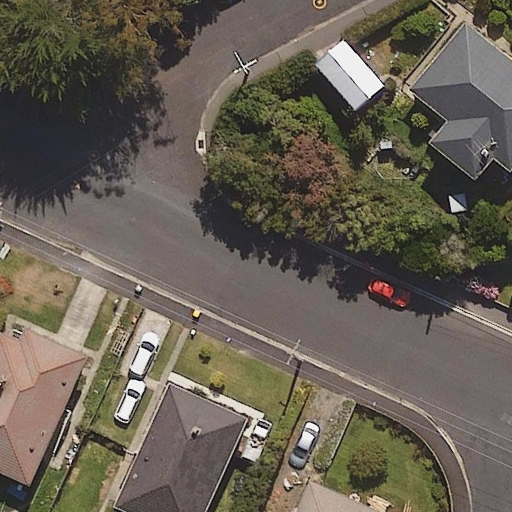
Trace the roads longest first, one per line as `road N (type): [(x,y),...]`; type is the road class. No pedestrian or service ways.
road 1 (residential): [(511,396),(57,175)]
road 2 (residential): [(281,0),(128,88),(57,175)]
